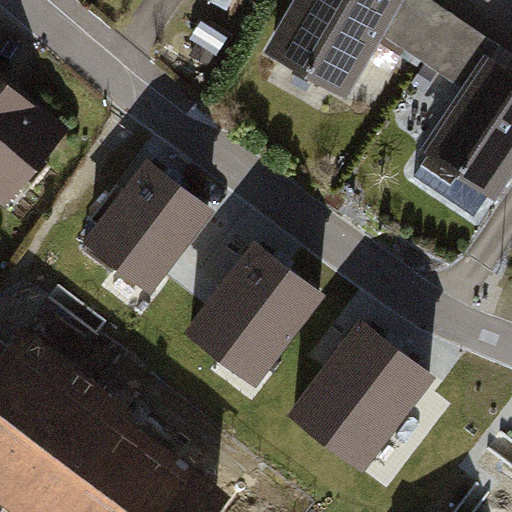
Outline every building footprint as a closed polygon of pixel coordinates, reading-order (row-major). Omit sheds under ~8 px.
[(390,0),(286,0),(258,54),(339,97),(390,0)] [(511,160),(511,78),(480,58),(399,180),(469,225),(511,160)] [(0,63),(0,180),(9,187),(65,111),(0,63)] [(208,204),(152,162),(94,238),(150,281),(208,204)] [(314,292),(258,249),(200,326),(256,368),(314,292)] [(52,308),(0,370),(0,481),(37,511),(210,511),(227,491),(131,412),(150,389),(52,308)] [(421,370),(364,327),(306,404),(363,446),(421,370)] [(511,413),(481,451),(511,475),(511,413)]
